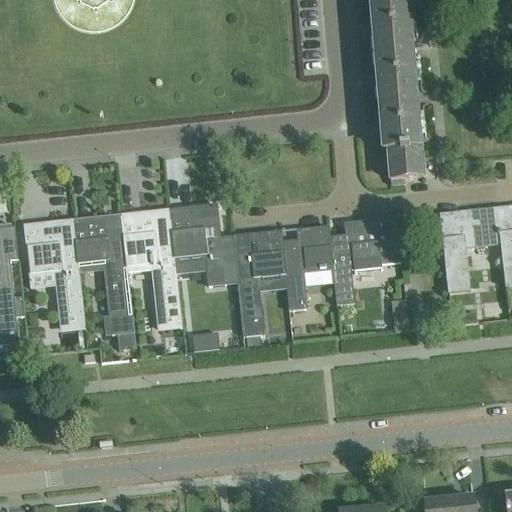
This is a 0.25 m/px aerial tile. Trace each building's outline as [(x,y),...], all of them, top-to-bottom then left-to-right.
[(408,1),(371,4),(375,54),(413,51),(408,1)] [(417,100),(413,51),(375,54),(379,104),(417,100)] [(423,179),(417,100),(379,104),(384,153),(388,153),(391,187),(404,186),(404,181),(423,179)] [(169,213),(168,213),(170,223),(173,253),(174,253),(205,250),(209,288),(226,286),(238,285),(233,239),(221,241),(217,208),(216,208),(217,218),(202,220),(201,209),(186,211),(186,213),(171,215),(170,213),(169,213)] [(501,244),(500,244),(505,290),(511,289),(511,212),(499,213),(499,210),(497,211),(501,244)] [(121,218),(121,220),(122,228),(126,258),(127,270),(153,267),(159,331),(180,329),(180,331),(183,331),(174,253),(173,253),(170,223),(168,213),(169,213),(169,211),(167,212),(168,215),(154,217),(154,214),(141,216),(141,218),(123,220),(123,216),(121,217),(121,218)] [(501,244),(497,211),(460,215),(461,220),(456,220),(456,218),(441,220),(449,296),(450,295),(449,291),(469,289),(465,248),(500,244),(501,244)] [(74,223),(73,223),(74,234),(78,263),(104,261),(110,322),(105,323),(107,339),(135,336),(127,270),(126,258),(122,228),(121,220),(106,222),(106,220),(91,221),(91,223),(75,225),(75,223),(74,223)] [(345,237),(330,239),(333,269),(338,308),(355,306),(351,274),(382,271),(381,264),(401,262),(397,221),(375,224),(375,226),(360,227),(359,225),(344,227),(345,237)] [(47,228),(25,230),(32,291),(34,291),(32,277),(55,275),(57,275),(61,314),(63,331),(85,329),(78,263),(74,234),(73,223),(74,223),(73,222),(72,222),(72,225),(59,227),(58,224),(47,226),(47,228)] [(0,348),(19,346),(10,263),(18,263),(15,230),(11,230),(11,226),(0,227),(0,348)] [(298,242),(283,244),(286,275),(290,313),(307,311),(303,272),(333,269),(330,239),(329,229),(327,229),(327,231),(312,232),(312,230),(296,232),(298,242)] [(234,239),(233,239),(238,285),(241,319),(244,340),(244,348),(260,346),(259,338),(265,338),(264,335),(263,335),(257,278),(286,275),(283,244),(282,234),(280,234),(280,236),(264,238),(264,235),(249,237),(234,239)] [(406,302),(392,304),(395,334),(409,333),(406,302)] [(218,336),(193,338),(195,355),(220,353),(218,336)] [(475,511),(474,500),(425,506),(425,511),(475,511)]
